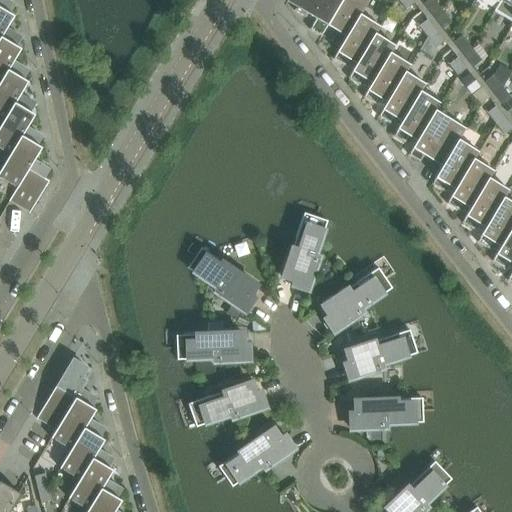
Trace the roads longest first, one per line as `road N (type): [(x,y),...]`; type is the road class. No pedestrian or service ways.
road 1 (residential): [(511,327),(263,10)]
road 2 (residential): [(83,231),(220,0)]
road 3 (residential): [(93,289),(152,511)]
road 4 (residential): [(0,445),(93,289)]
road 5 (residential): [(37,0),(73,175)]
road 6 (residential): [(0,371),(83,231)]
road 7 (residential): [(73,175),(0,297)]
road 8 (residential): [(325,451),(285,323)]
